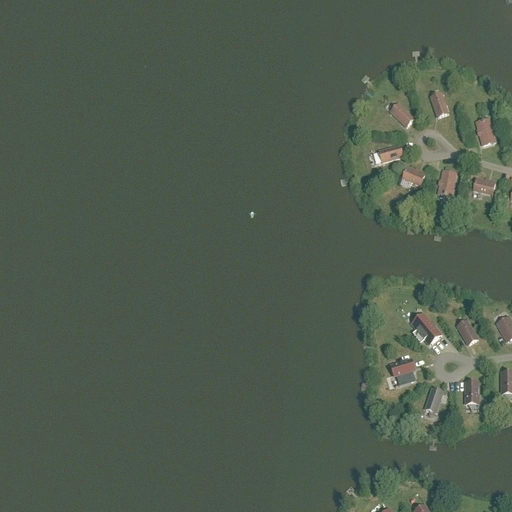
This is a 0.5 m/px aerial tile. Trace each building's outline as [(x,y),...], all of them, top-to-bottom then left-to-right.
[(442,96),(431,100),(438,120),(449,117),(442,96)] [(407,130),(415,122),(399,107),(391,115),(407,130)] [(489,121),(477,125),(479,134),(478,134),(479,138),(480,137),(483,148),(496,144),(489,121)] [(380,154),(383,165),(404,159),(401,148),(380,154)] [(421,187),(426,177),(408,169),(403,180),(421,187)] [(452,199),(457,176),(444,173),(441,184),(440,184),(439,187),(440,188),(439,196),(452,199)] [(496,186),(477,181),(474,193),(493,197),(496,186)] [(430,348),(442,338),(424,317),(412,327),(430,348)] [(511,341),(511,324),(509,319),(497,326),(507,344),(511,341)] [(479,342),(468,323),(458,329),(469,348),(479,342)] [(416,384),(412,371),(415,371),(412,362),(391,368),(394,377),(396,376),(400,388),(396,389),(396,390),(416,384)] [(511,396),(511,374),(504,375),(504,385),(502,385),(502,397),(511,396)] [(479,407),(479,385),(468,385),(468,395),(466,395),(466,407),(479,407)] [(436,416),(443,395),(433,391),(426,412),(436,416)]
